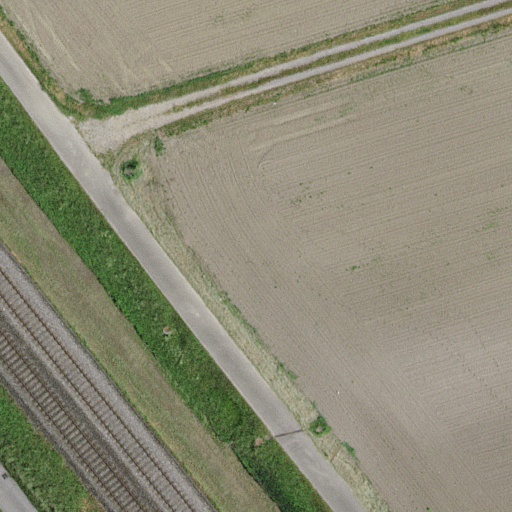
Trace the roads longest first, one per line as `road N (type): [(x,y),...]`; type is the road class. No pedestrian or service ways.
road 1 (unclassified): [(357,511),(0,45)]
road 2 (track): [(74,146),(511,6)]
